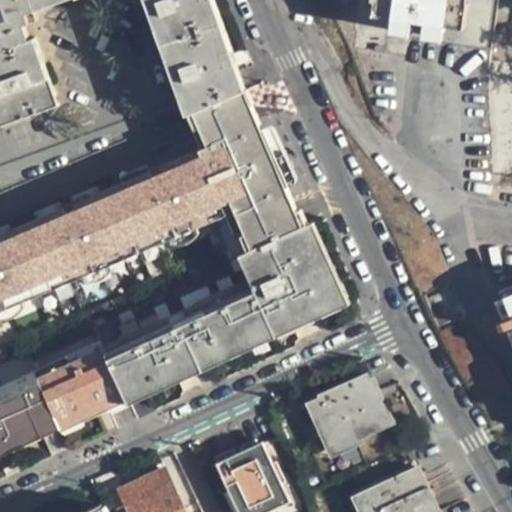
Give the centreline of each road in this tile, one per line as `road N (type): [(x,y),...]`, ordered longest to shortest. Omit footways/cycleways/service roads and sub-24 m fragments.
road 1 (residential): [(410,324),(0,509)]
road 2 (residential): [(274,19),(410,324)]
road 3 (residential): [(511,209),(445,200),(398,162),(343,96),(309,27),(274,19)]
road 4 (residential): [(410,324),(511,497)]
